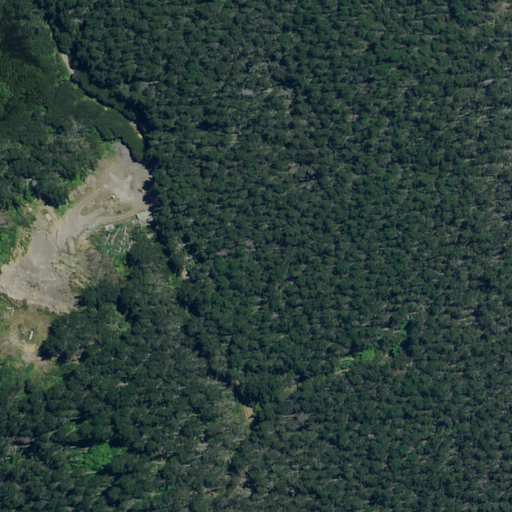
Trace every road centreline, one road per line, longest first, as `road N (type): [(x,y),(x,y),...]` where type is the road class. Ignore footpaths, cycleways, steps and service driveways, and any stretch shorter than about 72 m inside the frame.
road 1 (unclassified): [(42,0),(58,55),(146,141),(156,216),(248,410)]
road 2 (track): [(248,410),(325,444),(363,419),(402,378),(452,274),(511,193)]
